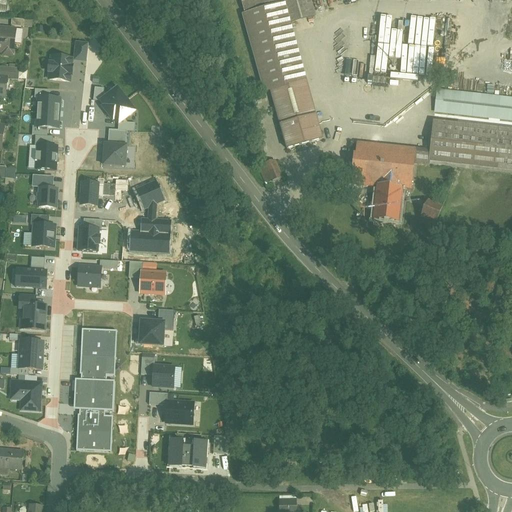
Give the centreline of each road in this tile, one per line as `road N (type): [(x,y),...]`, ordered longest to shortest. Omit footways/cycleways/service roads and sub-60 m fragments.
road 1 (secondary): [(107,0),(295,243),(488,434)]
road 2 (residential): [(58,474),(290,490)]
road 3 (unknown): [(265,203),(333,121),(412,101)]
road 4 (residential): [(60,302),(76,142)]
road 5 (residential): [(50,436),(60,302)]
